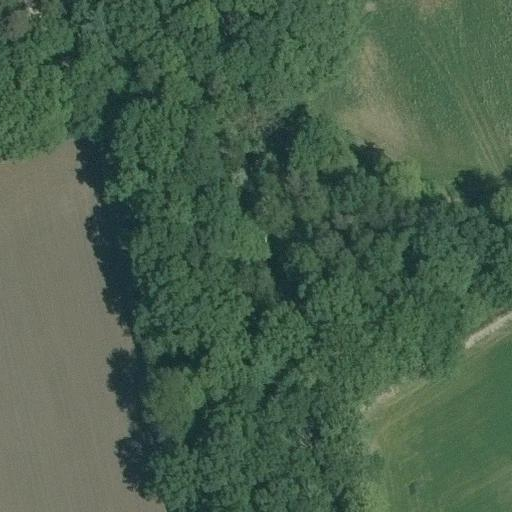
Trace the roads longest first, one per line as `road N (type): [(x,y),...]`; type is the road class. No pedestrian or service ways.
road 1 (track): [(0,54),(511,248)]
road 2 (residential): [(511,249),(243,414),(213,452),(216,511)]
